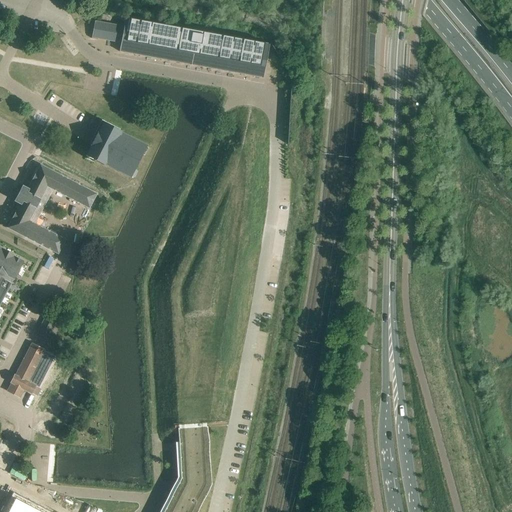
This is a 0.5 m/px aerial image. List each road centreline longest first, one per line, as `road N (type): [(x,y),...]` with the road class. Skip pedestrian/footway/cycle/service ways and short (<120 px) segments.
road 1 (residential): [(35,3),(62,17),(96,55),(249,90),(273,109),(271,223),(215,511)]
road 2 (secondary): [(389,297),(402,0)]
road 3 (secondary): [(415,511),(389,297)]
road 4 (secondary): [(389,297),(385,423),(395,511)]
road 5 (residential): [(146,500),(59,491),(39,498),(0,476)]
road 6 (primary): [(421,0),(511,108)]
road 7 (residential): [(1,378),(59,264)]
